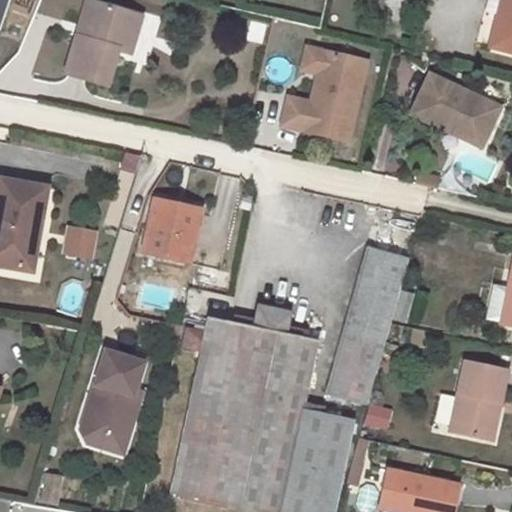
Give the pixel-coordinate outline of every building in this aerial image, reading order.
[(511,0),(504,0),(503,8),(511,10),(511,15),(511,17),(507,16),(500,49),(511,51),(511,0)] [(85,1),(75,36),(88,40),(91,31),(87,29),(96,4),(85,1)] [(117,50),(129,54),(140,16),(96,4),(87,29),(91,31),(88,40),(75,36),(64,74),(106,86),(117,50)] [(511,15),(511,10),(503,8),(495,47),(500,49),(507,16),(511,17),(511,15)] [(367,55),(303,43),(297,72),(311,74),(306,97),(283,92),(275,135),(349,149),(367,55)] [(443,122),(469,134),(473,126),(478,124),(490,129),(500,108),(429,75),(412,113),(441,127),(443,122)] [(441,127),(481,147),(484,141),(490,129),(478,124),(473,126),(469,134),(443,122),(441,127)] [(133,175),(138,155),(120,151),(115,170),(133,175)] [(0,227),(1,227),(0,235),(0,264),(30,269),(45,187),(0,178),(0,227)] [(153,202),(142,251),(188,262),(199,206),(168,199),(167,205),(153,202)] [(64,224),(57,254),(88,260),(94,230),(64,224)] [(407,259),(365,247),(323,391),(365,403),(407,259)] [(511,267),(500,322),(511,324),(511,267)] [(169,491),(268,511),(333,511),(353,420),(301,410),(316,339),(285,332),(290,312),(256,305),(251,325),(206,316),(203,329),(183,325),(179,347),(199,351),(169,491)] [(153,357),(100,343),(78,420),(86,443),(126,454),(153,357)] [(484,438),(492,399),(499,400),(505,368),(464,360),(449,430),(484,438)] [(491,439),(499,400),(492,399),(484,438),(485,438),(491,439)] [(370,406),(367,428),(387,431),(390,409),(370,406)] [(453,511),(458,485),(385,469),(382,497),(379,509),(393,511),(453,511)] [(61,477),(45,473),(40,500),(56,504),(61,477)]
